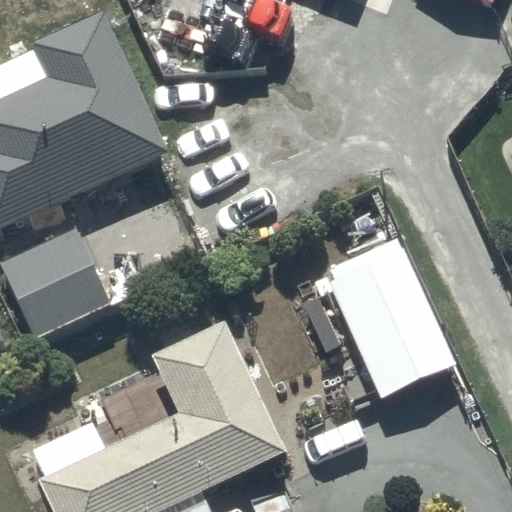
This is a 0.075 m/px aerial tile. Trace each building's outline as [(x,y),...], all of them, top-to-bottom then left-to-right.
[(452,0),(492,16),(498,0),(452,0)] [(0,245),(174,166),(110,25),(34,60),(36,64),(0,80),(0,245)] [(81,239),(2,274),(38,355),(117,319),(81,239)] [(333,290),(397,434),(471,401),(407,257),(333,290)] [(41,494),(49,511),(251,511),(249,508),(241,511),(209,511),(207,507),(294,465),(230,332),(155,368),(183,426),(110,461),(95,431),(34,460),(49,491),(41,494)] [(0,361),(11,357),(0,333),(0,361)]
